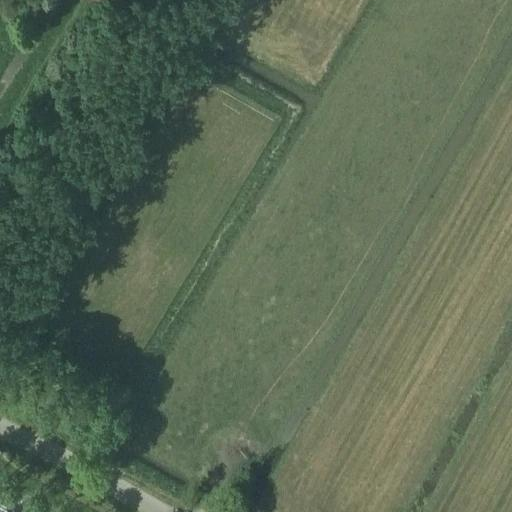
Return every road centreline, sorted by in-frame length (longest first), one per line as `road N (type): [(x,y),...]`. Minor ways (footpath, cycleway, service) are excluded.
road 1 (track): [(0,301),(188,0)]
road 2 (unclassified): [(147,511),(0,432)]
